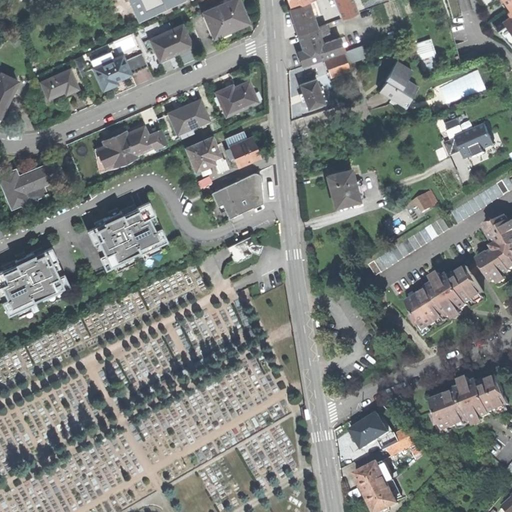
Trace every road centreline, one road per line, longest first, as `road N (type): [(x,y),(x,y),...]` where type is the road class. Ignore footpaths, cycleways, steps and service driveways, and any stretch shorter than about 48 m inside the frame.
road 1 (secondary): [(320,417),(274,40)]
road 2 (residential): [(0,143),(49,138),(274,40)]
road 3 (residential): [(320,417),(511,333)]
